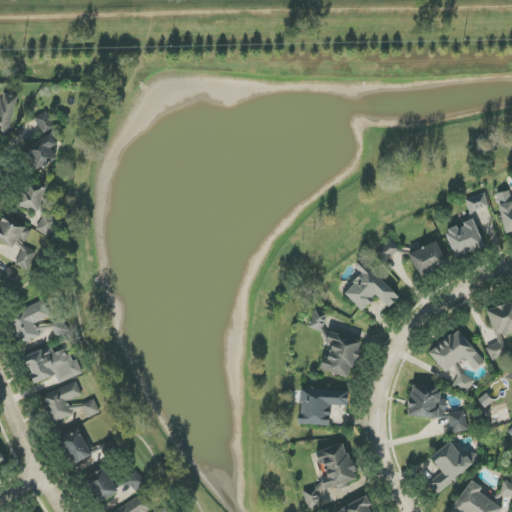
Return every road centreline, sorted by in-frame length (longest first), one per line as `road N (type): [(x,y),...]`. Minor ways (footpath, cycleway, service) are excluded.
road 1 (residential): [(511,267),(443,300),(395,351),(378,431),(388,478),(410,511)]
road 2 (residential): [(0,384),(38,477),(62,511)]
